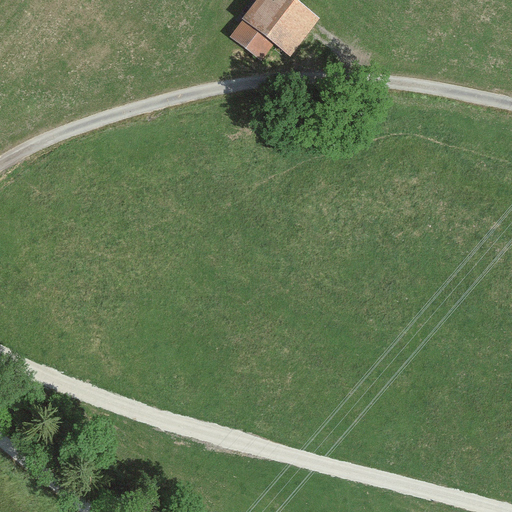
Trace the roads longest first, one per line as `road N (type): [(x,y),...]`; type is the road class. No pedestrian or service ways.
road 1 (track): [(511,511),(110,404),(0,355)]
road 2 (track): [(511,102),(341,76),(272,80),(178,95),(58,132),(0,163)]
